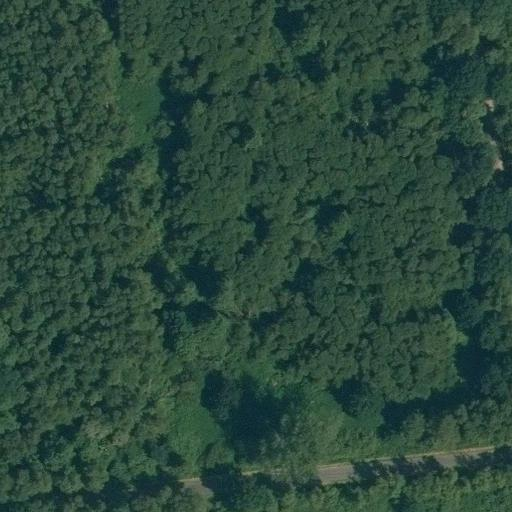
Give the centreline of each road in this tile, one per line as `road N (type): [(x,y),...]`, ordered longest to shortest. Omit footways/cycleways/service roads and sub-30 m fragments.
road 1 (unclassified): [(0,497),(511,447)]
road 2 (track): [(476,0),(511,206)]
